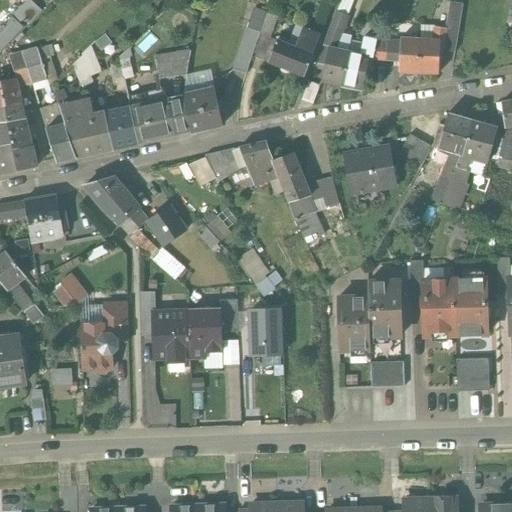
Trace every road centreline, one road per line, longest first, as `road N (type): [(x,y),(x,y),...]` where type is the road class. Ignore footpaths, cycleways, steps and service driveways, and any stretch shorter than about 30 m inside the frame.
road 1 (residential): [(511,84),(225,138),(0,192)]
road 2 (residential): [(511,437),(0,455)]
